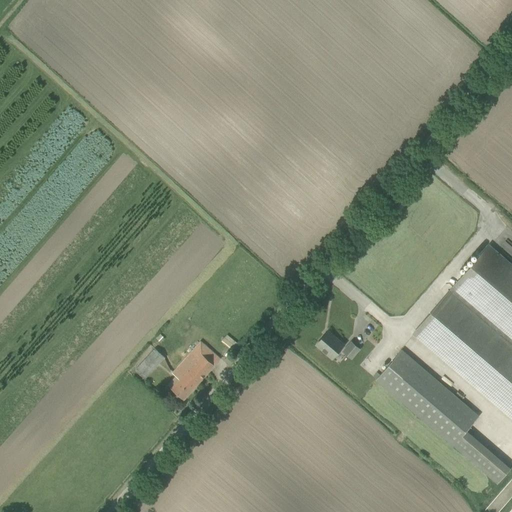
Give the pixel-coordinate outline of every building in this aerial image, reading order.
[(451,293),(414,335),(511,419),(511,264),(490,246),(454,289),(455,289),(451,293)] [(332,358),(344,345),(328,331),(316,345),(332,358)] [(159,334),(155,338),(160,343),(164,339),(159,334)] [(234,351),(239,345),(227,334),(222,340),(234,351)] [(180,379),(171,388),(184,399),(220,358),(201,341),(172,373),(180,379)] [(351,358),(359,349),(351,342),(343,351),(351,358)] [(135,369),(137,371),(145,378),(164,357),(155,349),(135,369)] [(401,350),(376,379),(498,484),(511,469),(466,431),(478,417),(401,350)] [(508,511),(511,511),(511,504),(510,505),(511,499),(511,483),(511,484),(511,483),(499,490),(498,495),(496,494),(493,503),(502,506),(505,511),(509,510),(508,511)]
